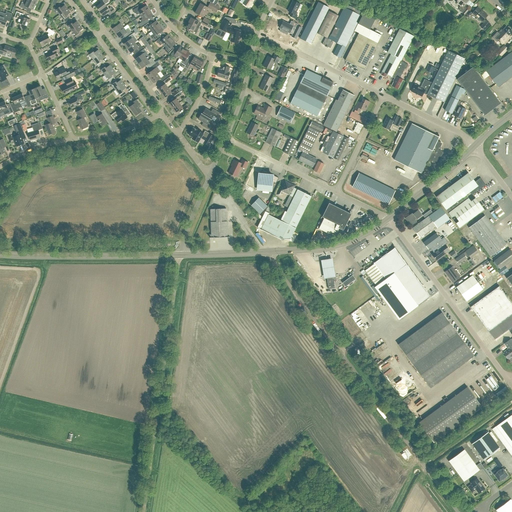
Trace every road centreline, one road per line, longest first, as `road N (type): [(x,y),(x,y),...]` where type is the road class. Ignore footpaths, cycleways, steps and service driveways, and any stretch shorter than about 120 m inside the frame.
road 1 (unclassified): [(457,511),(270,253)]
road 2 (unclassified): [(144,511),(180,255)]
road 3 (unclassified): [(508,382),(388,218)]
road 4 (primary): [(180,255),(0,254)]
road 5 (residential): [(382,94),(257,33)]
road 6 (primary): [(270,253),(340,244),(388,218)]
road 7 (residential): [(335,192),(225,138)]
